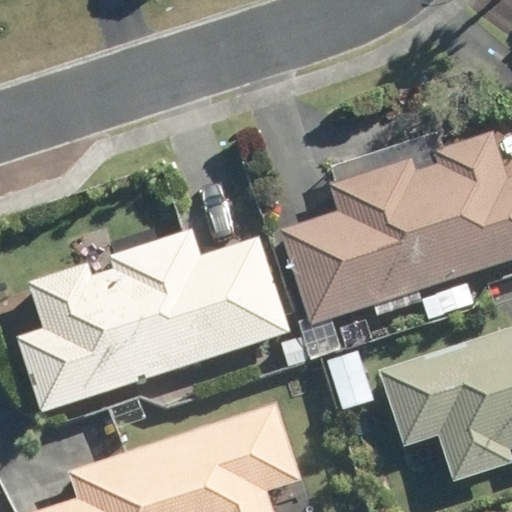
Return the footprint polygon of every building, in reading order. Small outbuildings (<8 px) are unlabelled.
[(511,142),(508,131),(457,148),(448,151),(453,165),(423,174),(418,162),(367,179),(345,186),(355,215),(299,233),(328,324),(511,263),(511,142)] [(105,265),(47,283),(62,331),(33,341),(56,412),(309,331),(280,238),(218,258),(211,231),(129,256),(132,267),(108,275),(105,265)] [(477,283),(443,293),(451,317),(484,307),(477,283)] [(511,337),(394,375),(419,452),(454,441),(467,486),(511,470),(511,337)] [(379,401),(364,351),(335,359),(351,411),(379,401)] [(319,363),(281,376),(291,406),(329,392),(319,363)] [(188,377),(168,382),(176,412),(197,406),(188,377)] [(81,473),(90,503),(60,511),(285,511),(279,491),(311,482),(289,409),(81,473)]
